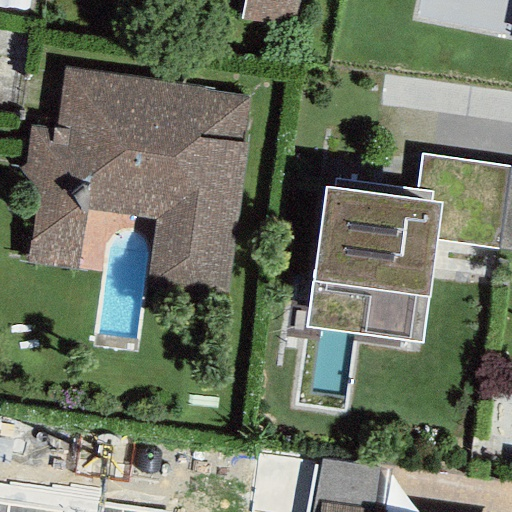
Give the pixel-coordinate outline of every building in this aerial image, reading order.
[(297,0),(243,0),(239,19),(293,27),(297,0)] [(27,264),(76,270),(85,209),(154,217),(143,309),(222,317),(247,94),(64,66),(54,128),(29,126),(24,165),(16,170),(35,198),(27,264)] [(435,239),(499,249),(509,168),(420,156),(416,190),(431,193),(431,202),(440,204),(435,239)] [(511,168),(509,168),(499,249),(511,251),(511,168)] [(435,239),(440,204),(431,202),(431,193),(416,190),(334,180),(333,188),(323,187),(304,328),(421,343),(435,239)] [(310,511),(317,511),(319,502),(372,510),(378,468),(319,459),(310,511)] [(157,511),(97,503),(95,511),(61,511),(0,502),(0,511),(157,511)] [(372,510),(319,502),(317,511),(384,511),(385,511),(372,510)]
